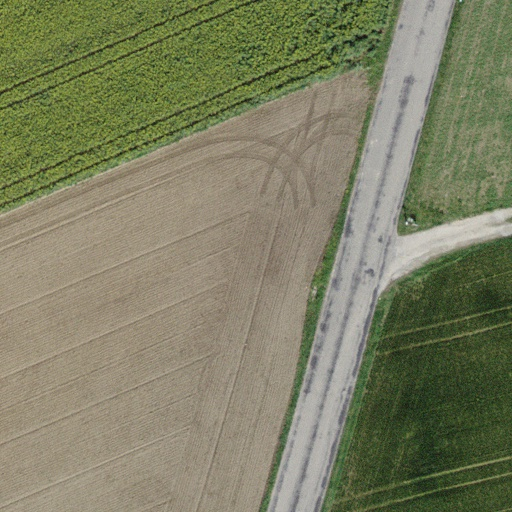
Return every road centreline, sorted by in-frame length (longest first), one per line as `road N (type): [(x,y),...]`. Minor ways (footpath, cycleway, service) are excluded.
road 1 (unclassified): [(432,0),(373,256),(294,511)]
road 2 (track): [(373,256),(511,223)]
